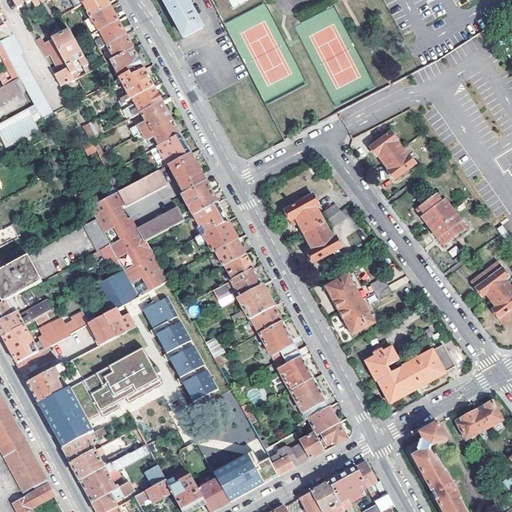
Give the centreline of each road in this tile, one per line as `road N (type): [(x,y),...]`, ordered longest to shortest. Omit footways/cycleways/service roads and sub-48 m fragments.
road 1 (residential): [(234,184),(306,148),(325,147),(501,374)]
road 2 (tertiary): [(373,442),(234,184)]
road 3 (tertiary): [(234,184),(133,0)]
road 4 (tertiary): [(0,358),(84,511)]
road 5 (residential): [(244,511),(373,442)]
road 6 (residential): [(373,442),(501,374)]
